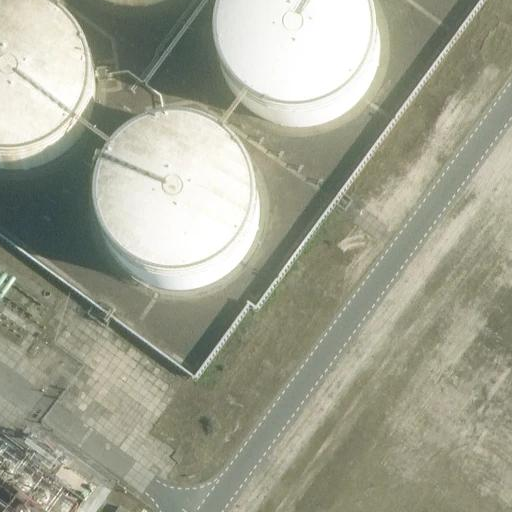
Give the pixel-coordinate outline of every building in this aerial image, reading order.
[(381,64),(382,48),(381,32),(376,17),(373,10),(369,2),(367,0),(228,0),(228,1),(221,14),(216,29),(214,45),(215,62),(219,77),(226,92),(232,100),(236,106),(243,112),(251,118),(265,126),(281,131),(295,133),(310,132),(316,131),(327,128),(336,124),(343,120),(351,114),(358,108),(368,96),(373,87),(376,80),(381,64)] [(98,105),(100,89),(98,72),(93,57),(90,50),(86,43),(82,37),(76,30),(70,25),(62,19),(48,11),(34,6),(27,5),(18,4),(9,4),(0,5),(0,171),(12,173),(27,172),(33,171),(44,168),(53,164),(60,160),(68,154),(75,148),(85,136),(90,127),(93,120),(98,105)] [(263,224),(265,208),(263,192),(258,176),(255,169),(251,162),(247,156),(241,149),(236,144),(227,138),(213,130),(199,125),(192,124),(183,123),(174,123),(164,125),(155,127),(147,130),(133,138),(122,147),(116,153),(110,160),(103,173),(98,189),(96,205),(97,221),(101,237),(108,251),(114,260),(118,265),(125,271),(133,278),(147,286),(163,290),(177,292),(192,291),(198,290),(209,287),(218,283),(225,279),(233,273),(240,268),(250,255),(255,246),(258,239),(263,224)] [(511,436),(495,437),(495,448),(449,448),(511,485),(511,436)] [(0,511),(21,511),(0,496),(0,511)]
